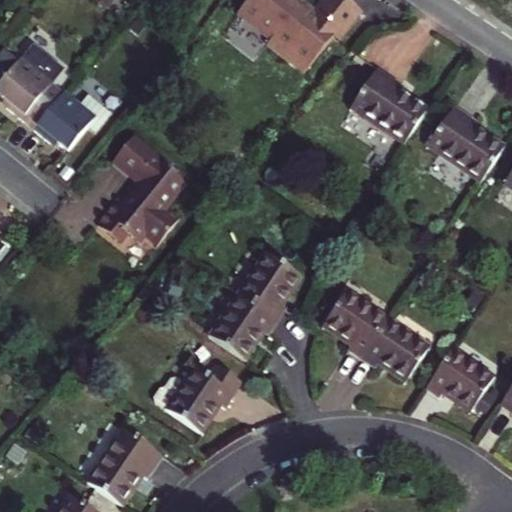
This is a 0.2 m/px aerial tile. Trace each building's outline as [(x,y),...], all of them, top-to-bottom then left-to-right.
[(320,0),(313,9),(301,0),(246,0),(237,13),(269,39),(265,44),(302,74),(333,36),(339,41),(363,12),(348,0),(320,0)] [(7,110),(34,132),(60,99),(65,92),(53,83),(66,67),(37,43),(24,58),(0,85),(0,99),(9,107),(7,110)] [(354,109),(408,145),(431,112),(400,91),(403,86),(380,70),(354,109)] [(60,99),(34,132),(54,148),(57,145),(67,153),(89,126),(98,132),(114,112),(91,94),(81,105),(65,92),(60,99)] [(431,150),(483,185),(506,151),(475,130),(478,125),(457,111),(431,150)] [(149,233),(162,243),(185,215),(172,205),(191,181),(184,175),(188,170),(137,129),(115,158),(137,176),(130,185),(132,187),(119,203),(116,200),(99,222),(123,241),(132,229),(144,239),(149,233)] [(289,308),(282,303),(301,277),(269,254),(241,294),(280,321),(289,308)] [(349,350),(364,361),(392,321),(348,291),(324,325),(353,345),(349,350)] [(280,321),(241,294),(212,335),(244,358),(264,330),(270,334),(280,321)] [(430,347),(392,321),(364,361),(375,369),(379,363),(406,382),(430,347)] [(493,379),(452,351),(426,389),(439,399),(443,393),(470,412),(493,379)] [(209,379),(195,370),(187,382),(179,377),(175,378),(168,388),(162,389),(155,400),(156,404),(201,435),(221,407),(225,410),(242,386),(216,368),(209,379)] [(511,386),(499,405),(511,413),(511,412),(511,386)] [(124,431),(88,484),(121,507),(142,477),(148,480),(163,458),(124,431)] [(92,511),(68,495),(56,511),(92,511)]
